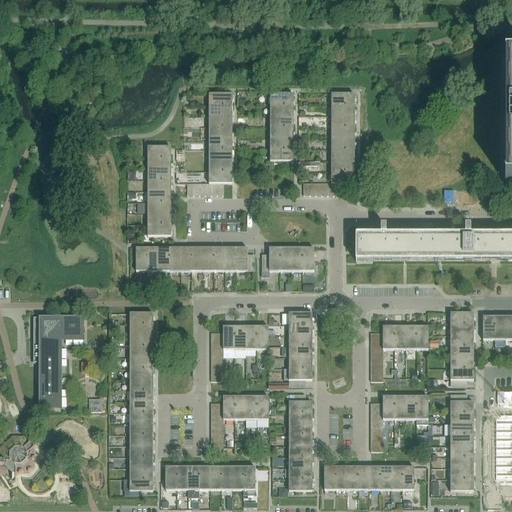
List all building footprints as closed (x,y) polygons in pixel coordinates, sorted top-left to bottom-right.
[(232,107),(232,96),(209,96),(209,108),(232,107)] [(293,107),(293,96),(270,96),(270,107),(293,107)] [(354,107),(354,96),(331,96),(331,107),(354,107)] [(232,107),(209,108),(209,119),(232,118),(232,107)] [(270,107),(270,118),(293,118),(293,107),(270,107)] [(354,107),(331,107),(331,118),(354,118),(354,107)] [(232,118),(209,119),(209,130),(232,130),(232,118)] [(270,118),(270,129),(293,129),(293,118),(270,118)] [(354,118),(331,118),(331,129),(354,129),(354,118)] [(270,129),(270,140),(293,140),(293,129),(270,129)] [(354,129),(331,129),(331,140),(354,140),(354,129)] [(232,130),(209,130),(209,141),(232,141),(232,130)] [(270,140),(270,152),(293,152),(293,140),(270,140)] [(354,140),(331,140),(331,152),(354,152),(354,140)] [(232,141),(209,141),(209,152),(232,152),(232,141)] [(171,161),(171,149),(147,149),(148,161),(171,161)] [(232,152),(209,152),(209,163),(232,163),(232,152)] [(270,163),(280,163),(287,163),(293,163),(293,152),(270,152),(270,163)] [(354,152),(331,152),(331,163),(354,162),(354,152)] [(171,161),(148,161),(148,172),(171,172),(171,161)] [(354,162),(331,163),(331,174),(354,174),(354,162)] [(232,163),(209,163),(209,174),(232,174),(232,163)] [(171,172),(148,172),(148,183),(171,183),(171,172)] [(232,174),(209,174),(209,185),(211,185),(217,185),(223,185),(232,185),(232,174)] [(354,174),(331,174),(331,185),(333,185),(339,185),(346,185),(354,185),(354,174)] [(171,183),(148,183),(148,194),(171,194),(171,183)] [(171,194),(148,194),(148,205),(171,205),(171,194)] [(171,205),(148,205),(148,216),(171,216),(171,205)] [(171,216),(148,216),(148,227),(171,227),(171,216)] [(148,239),(171,238),(171,227),(148,227),(148,239)] [(380,236),(380,237),(356,237),(356,263),(368,263),(405,263),(440,263),(494,263),(511,262),(511,236),(474,237),(476,233),(470,231),(470,228),(465,228),(465,231),(459,233),(461,237),(455,236),(386,237),(386,236),(386,227),(381,227),(380,236)] [(148,250),(136,250),(136,273),(148,273),(148,250)] [(148,273),(159,273),(159,250),(148,250),(148,273)] [(159,273),(170,273),(170,250),(159,250),(159,273)] [(170,273),(181,273),(181,250),(170,250),(170,273)] [(181,273),(192,273),(192,250),(181,250),(181,273)] [(192,273),(203,273),(203,250),(192,250),(192,273)] [(203,273),(214,273),(214,250),(203,250),(203,273)] [(214,273),(225,273),(225,250),(214,250),(214,273)] [(225,273),(236,273),(236,250),(225,250),(225,273)] [(247,273),(247,256),(247,250),(236,250),(236,273),(247,273)] [(269,250),(269,256),(269,273),(281,273),(281,250),(269,250)] [(292,273),(292,250),(281,250),(281,273),(292,273)] [(303,273),(303,250),(292,250),(292,273),(303,273)] [(314,273),(314,250),(303,250),(303,273),(314,273)] [(153,315),(130,315),(130,326),(153,326),(153,315)] [(289,325),(289,326),(312,326),(312,315),(289,315),(289,316),(284,316),(284,325),(289,325)] [(473,326),(473,315),(450,315),(450,326),(473,326)] [(494,318),(483,318),(483,342),(494,342),(494,318)] [(494,342),(505,342),(505,318),(494,318),(494,342)] [(39,409),(44,409),(61,409),(61,341),(84,341),(84,319),(33,319),(33,360),(33,364),(39,364),(39,409)] [(153,326),(130,326),(130,337),(153,337),(153,326)] [(312,326),(289,326),(289,337),(312,337),(312,326)] [(450,326),(450,337),(473,337),(473,326),(450,326)] [(234,328),(223,328),(223,335),(223,341),(223,347),(223,352),(234,352),(234,328)] [(245,328),(234,328),(234,352),(245,352),(245,328)] [(257,328),(245,328),(245,352),(257,352),(257,328)] [(257,352),(268,352),(268,328),(257,328),(257,352)] [(383,341),(383,347),(383,352),(394,352),(394,328),(383,328),(383,335),(383,341)] [(405,328),(394,328),(394,352),(405,352),(405,328)] [(416,352),(417,328),(405,328),(405,352),(416,352)] [(416,352),(428,352),(428,328),(417,328),(416,352)] [(153,337),(130,337),(130,349),(153,349),(153,337)] [(312,337),(289,337),(289,349),(312,349),(312,337)] [(450,337),(450,349),(473,349),(473,337),(450,337)] [(153,349),(130,349),(130,360),(153,360),(153,349)] [(312,349),(289,349),(289,360),(312,360),(312,349)] [(450,349),(450,360),(473,360),(473,349),(450,349)] [(153,360),(130,360),(130,371),(153,371),(153,360)] [(312,360),(289,360),(289,371),(312,371),(312,360)] [(450,360),(450,371),(473,371),(473,360),(450,360)] [(89,363),(80,363),(80,372),(89,372),(89,363)] [(153,371),(130,371),(130,382),(153,382),(153,371)] [(289,371),(289,382),(312,382),(312,371),(289,371)] [(450,382),(467,382),(473,382),(473,371),(450,371),(450,382)] [(153,382),(130,382),(130,393),(153,393),(153,382)] [(153,393),(130,393),(130,404),(153,404),(153,393)] [(235,398),(223,398),(223,405),(223,411),(223,417),(223,422),(235,422),(235,398)] [(246,398),(235,398),(235,422),(246,422),(246,398)] [(257,398),(246,398),(246,422),(257,422),(257,398)] [(268,398),(257,398),(257,422),(268,422),(268,398)] [(394,398),(383,398),(383,405),(383,411),(383,417),(383,422),(394,422),(394,398)] [(405,398),(394,398),(394,422),(405,422),(405,398)] [(405,398),(405,422),(417,422),(417,398),(405,398)] [(427,398),(417,398),(417,422),(428,422),(428,398),(427,398)] [(101,401),(89,401),(89,414),(102,414),(101,401)] [(153,404),(130,404),(130,416),(153,416),(153,404)] [(312,404),(305,404),(289,404),(289,415),(312,415),(312,404)] [(473,404),(467,404),(450,404),(450,415),(473,415),(473,404)] [(312,426),(312,415),(289,415),(289,426),(312,426)] [(473,415),(450,415),(450,426),(473,426),(473,415)] [(153,416),(130,416),(130,427),(153,427),(153,416)] [(495,424),(495,482),(495,483),(496,485),(497,485),(498,486),(500,486),(511,486),(511,418),(499,419),(498,419),(496,420),(496,421),(495,422),(495,424)] [(312,437),(312,426),(289,426),(289,437),(312,437)] [(473,426),(450,426),(450,437),(473,437),(473,426)] [(153,427),(130,427),(130,438),(153,438),(153,427)] [(312,448),(312,437),(289,437),(289,448),(312,448)] [(473,437),(450,437),(450,448),(473,448),(473,437)] [(153,438),(130,438),(130,449),(153,449),(153,438)] [(0,450),(0,454),(0,466),(4,466),(9,472),(12,469),(16,469),(16,466),(21,466),(27,461),(27,455),(30,455),(30,452),(35,448),(35,447),(34,448),(32,446),(26,439),(12,439),(0,450)] [(416,441),(416,450),(428,450),(428,449),(428,441),(423,441),(416,441)] [(312,460),(312,448),(289,448),(289,459),(312,460)] [(473,448),(450,448),(450,459),(473,459),(473,448)] [(153,449),(130,449),(130,460),(153,460),(153,449)] [(312,471),(312,460),(289,459),(289,471),(312,471)] [(473,459),(450,459),(450,471),(473,471),(473,459)] [(153,460),(130,460),(130,471),(153,471),(153,460)] [(177,492),(177,469),(165,469),(165,492),(177,492)] [(177,469),(177,492),(188,492),(188,469),(177,469)] [(188,469),(188,492),(199,492),(199,469),(188,469)] [(199,469),(199,492),(210,492),(210,469),(199,469)] [(221,469),(210,469),(210,492),(221,492),(221,469)] [(221,469),(221,492),(233,492),(233,469),(221,469)] [(233,469),(233,492),(244,492),(244,469),(233,469)] [(244,469),(244,492),(255,492),(255,469),(244,469)] [(335,469),(324,469),(324,492),(335,492),(335,469)] [(346,492),(346,469),(335,469),(335,492),(346,492)] [(358,492),(358,469),(346,469),(346,492),(358,492)] [(369,469),(358,469),(358,492),(369,492),(369,469)] [(380,469),(369,469),(369,492),(380,492),(380,469)] [(391,469),(380,469),(380,492),(391,492),(391,469)] [(402,469),(391,469),(391,492),(402,492),(402,469)] [(402,492),(414,492),(414,469),(402,469),(402,492)] [(153,471),(130,471),(130,482),(153,482),(153,471)] [(312,482),(312,471),(289,471),(289,482),(312,482)] [(473,471),(450,471),(450,482),(473,482),(473,471)] [(153,482),(130,482),(130,493),(153,493),(153,482)] [(289,493),(312,493),(312,482),(289,482),(289,493)] [(473,482),(450,482),(450,493),(473,493),(473,482)]
